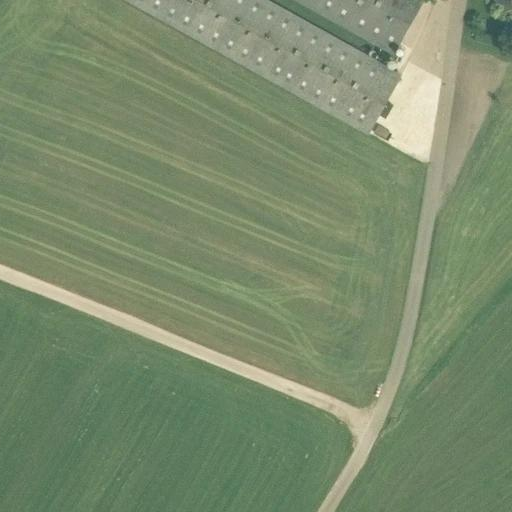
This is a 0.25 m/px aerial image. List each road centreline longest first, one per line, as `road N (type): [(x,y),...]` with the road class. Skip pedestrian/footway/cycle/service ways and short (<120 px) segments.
road 1 (track): [(375,426),(0,273)]
road 2 (unclassified): [(330,511),(372,438),(399,366),(437,196)]
